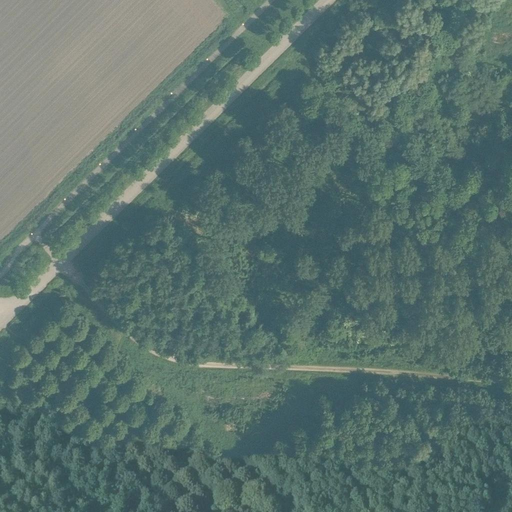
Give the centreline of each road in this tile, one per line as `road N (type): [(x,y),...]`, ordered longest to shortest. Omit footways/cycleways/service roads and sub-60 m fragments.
road 1 (track): [(511,376),(159,351),(91,296),(29,228)]
road 2 (tertiary): [(0,311),(317,0)]
